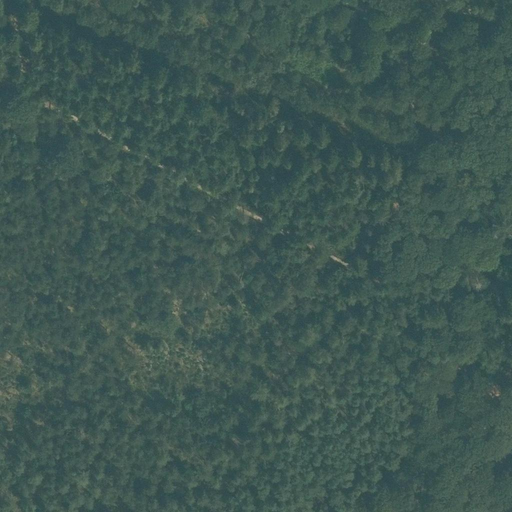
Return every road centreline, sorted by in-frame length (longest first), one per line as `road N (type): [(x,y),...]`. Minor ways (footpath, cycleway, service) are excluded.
road 1 (unknown): [(511,349),(473,313),(371,268),(0,73)]
road 2 (unclassified): [(87,0),(511,152)]
road 3 (track): [(511,392),(429,511)]
